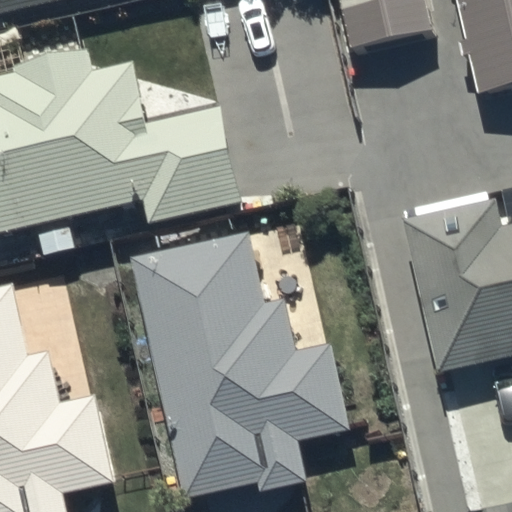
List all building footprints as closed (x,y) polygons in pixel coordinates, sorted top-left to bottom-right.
[(0,0),(0,17),(92,0),(0,0)] [(336,0),(349,56),(439,36),(430,0),(336,0)] [(511,0),(453,0),(464,47),(456,49),(460,63),(467,62),(475,100),(511,92),(511,0)] [(0,235),(35,229),(41,260),(79,252),(73,221),(144,207),(148,228),(245,209),(226,113),(147,129),(134,65),(95,73),(92,59),(0,77),(0,235)] [(496,205),(402,226),(437,380),(511,363),(511,227),(501,230),(496,205)] [(249,237),(130,261),(180,501),(255,486),(257,495),(312,484),(303,445),(348,435),(328,344),(295,351),(285,303),(263,307),(249,237)] [(14,288),(0,291),(0,511),(71,511),(68,498),(116,486),(95,397),(63,405),(51,355),(31,360),(14,288)]
